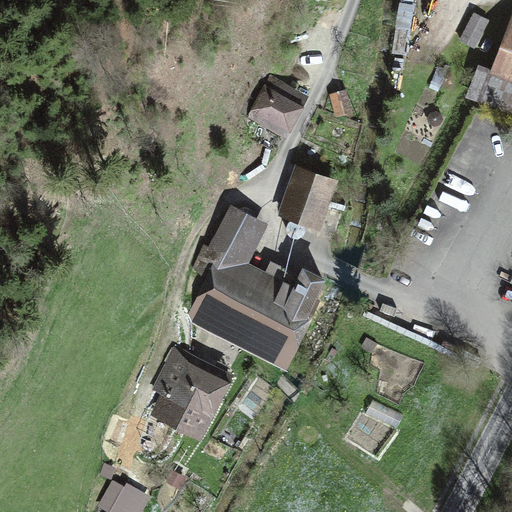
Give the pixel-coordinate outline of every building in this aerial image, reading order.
[(474,13),(460,40),(474,47),(488,20),(474,13)] [(511,28),(494,74),(511,81),(511,28)] [(300,95),(269,78),(250,112),(282,128),(300,95)] [(332,94),(337,115),(350,111),(345,90),(332,94)] [(318,224),(333,183),(296,170),(281,210),(318,224)] [(189,316),(277,360),(306,303),(309,305),(322,277),(303,268),(290,296),(232,267),(256,220),(254,219),(252,211),(248,208),(241,208),(236,210),(233,209),(213,249),(204,245),(193,268),(207,281),(189,316)] [(160,413),(195,430),(223,376),(188,358),(190,354),(175,347),(154,388),(168,395),(160,413)] [(112,476),(97,511),(140,511),(149,491),(112,476)]
